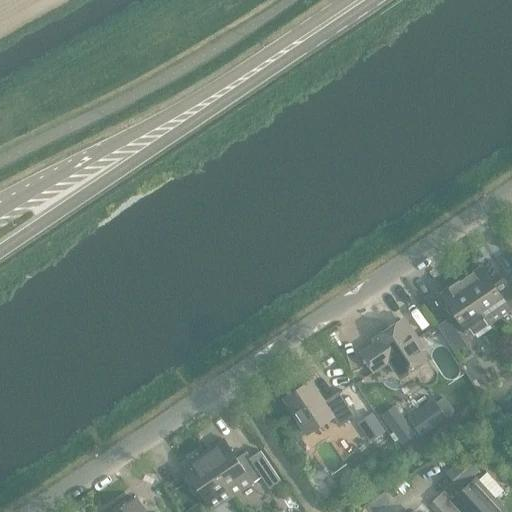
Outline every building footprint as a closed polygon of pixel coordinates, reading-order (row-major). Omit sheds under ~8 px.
[(461,280),(490,323),(510,310),(481,267),(461,280)] [(490,323),(461,280),(441,294),(470,337),(490,323)] [(448,339),(458,332),(447,317),(438,324),(448,339)] [(401,320),(376,337),(378,341),(360,353),(373,373),(391,360),(403,377),(428,360),(401,320)] [(340,427),(354,417),(338,393),(324,402),(310,381),(283,399),(307,434),(333,417),(340,427)] [(444,398),(436,404),(445,417),(453,411),(444,398)] [(434,401),(409,419),(422,435),(446,418),(445,417),(436,404),(434,401)] [(372,440),(388,429),(374,411),(359,421),(372,440)] [(204,453),(233,496),(262,477),(269,488),(280,481),(260,451),(250,458),(246,452),(236,459),(224,440),(204,453)] [(233,496),(204,453),(184,466),(213,510),(233,496)] [(462,489),(479,471),(464,456),(446,474),(462,489)] [(504,511),(505,511),(476,479),(452,501),(444,491),(433,502),(442,511),(504,511)] [(324,480),(313,488),(323,501),(333,494),(324,480)] [(143,511),(135,499),(115,511),(143,511)]
